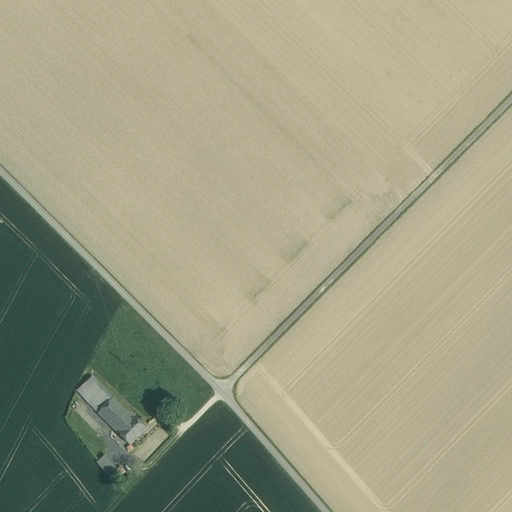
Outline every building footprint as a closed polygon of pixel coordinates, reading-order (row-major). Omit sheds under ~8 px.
[(113,399),(92,376),(73,396),(95,418),(98,414),(113,399)] [(133,419),(113,399),(98,414),(118,434),(133,419)] [(170,421),(175,416),(166,407),(162,412),(170,421)] [(133,419),(118,434),(129,445),(145,429),(134,418),(133,419)] [(109,462),(103,466),(106,470),(112,466),(109,462)]
